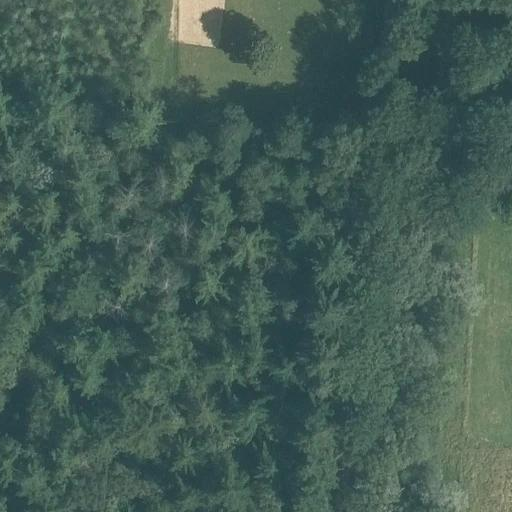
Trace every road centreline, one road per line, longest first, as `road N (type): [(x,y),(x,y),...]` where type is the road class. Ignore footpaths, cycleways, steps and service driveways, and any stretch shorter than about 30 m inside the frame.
road 1 (track): [(343,511),(373,164),(414,0)]
road 2 (track): [(108,511),(0,346)]
